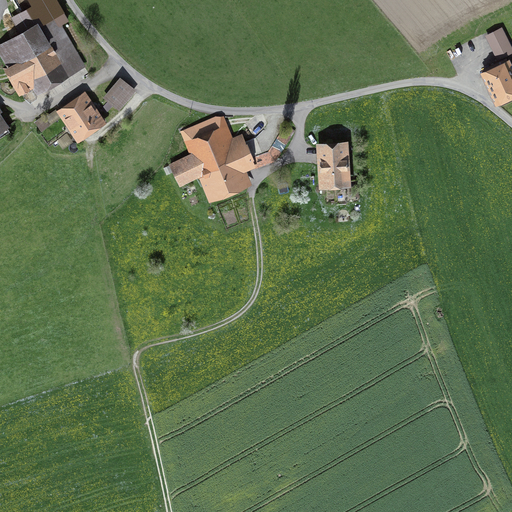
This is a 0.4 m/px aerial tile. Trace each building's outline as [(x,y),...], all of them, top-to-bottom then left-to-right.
[(36,83),(39,89),(82,63),(54,14),(0,46),(0,53),(6,69),(20,93),(36,83)] [(511,42),(503,23),(485,32),(497,56),(511,49),(511,42)] [(498,99),(511,92),(511,76),(505,61),(485,70),(498,99)] [(121,79),(106,96),(118,107),(133,89),(121,79)] [(84,95),(61,111),(78,135),(101,120),(84,95)] [(43,116),(35,121),(41,129),(49,124),(43,116)] [(236,163),(251,157),(255,167),(275,159),(295,130),(286,124),(269,150),(251,156),(242,134),(233,138),(224,116),(214,116),(181,131),(190,155),(170,164),(178,184),(206,172),(215,194),(244,182),(236,163)] [(321,145),(324,183),(347,181),(344,144),(321,145)]
